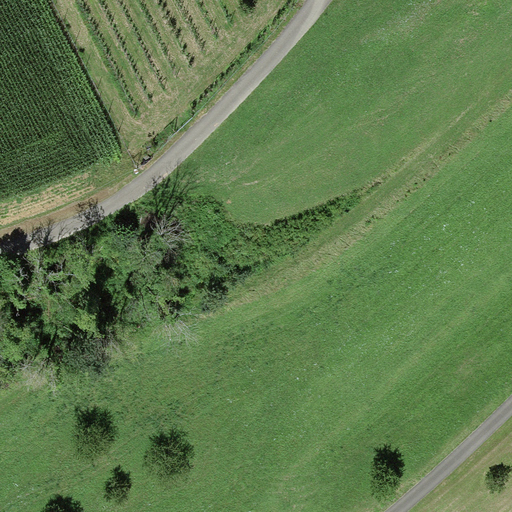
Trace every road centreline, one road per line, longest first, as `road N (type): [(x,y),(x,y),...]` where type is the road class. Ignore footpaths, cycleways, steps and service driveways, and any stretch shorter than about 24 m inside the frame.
road 1 (track): [(511,91),(305,263),(36,380),(0,408)]
road 2 (track): [(0,253),(146,184),(315,0)]
road 3 (unclassified): [(388,511),(511,401)]
